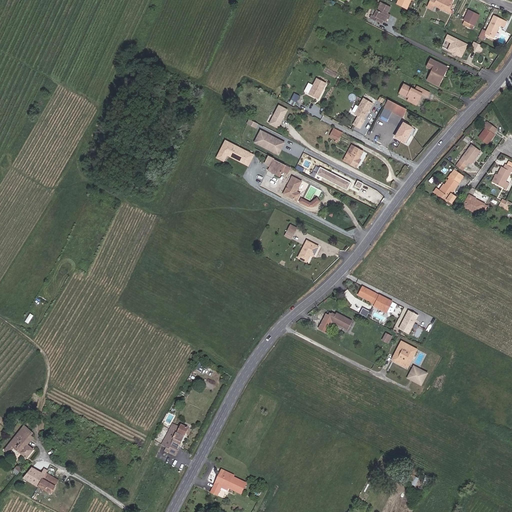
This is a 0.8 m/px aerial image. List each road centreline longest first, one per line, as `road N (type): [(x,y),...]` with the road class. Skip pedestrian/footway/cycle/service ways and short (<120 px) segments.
road 1 (secondary): [(173,511),(267,341),(356,255),(511,66)]
road 2 (unclassified): [(42,402),(40,453),(132,511)]
road 3 (unknown): [(364,244),(268,194),(257,176)]
road 4 (unknown): [(389,30),(494,88)]
